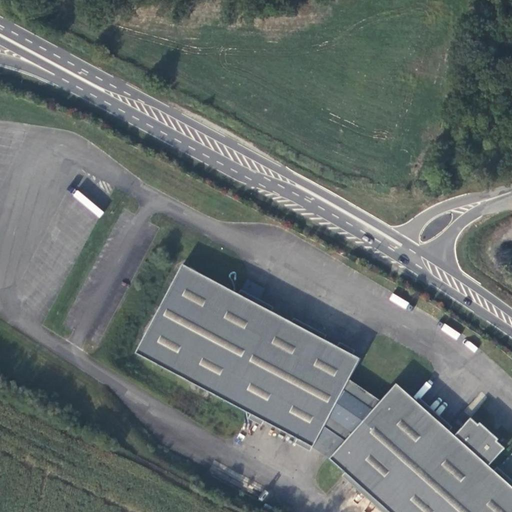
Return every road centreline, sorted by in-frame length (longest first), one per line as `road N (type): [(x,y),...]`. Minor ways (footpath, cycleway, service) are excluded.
road 1 (secondary): [(0,31),(223,152)]
road 2 (secondary): [(0,58),(190,146),(223,152)]
road 3 (secondary): [(223,152),(413,256)]
road 4 (tertiary): [(413,256),(445,217),(511,192)]
